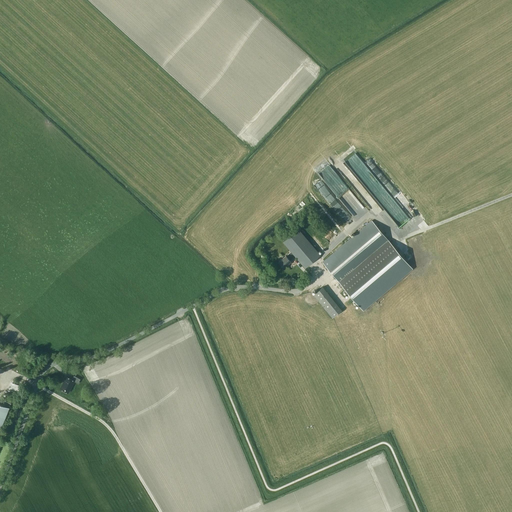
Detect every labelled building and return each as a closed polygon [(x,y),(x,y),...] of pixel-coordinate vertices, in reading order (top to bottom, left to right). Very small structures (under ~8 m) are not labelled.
[(338,203),(333,207),(346,221),(351,216),(338,203)] [(372,220),(322,262),(341,284),(390,242),(372,220)] [(291,251),(279,262),(283,268),(296,257),(305,268),(320,255),(298,229),(283,242),(291,251)] [(390,242),(341,284),(357,303),(365,297),(361,292),(402,257),(390,242)] [(365,297),(357,303),(364,311),(413,269),(402,257),(361,292),(365,297)] [(313,294),(332,318),(342,310),(323,286),(313,294)] [(78,384),(80,380),(74,376),(72,380),(66,377),(63,381),(64,382),(61,389),(68,393),(74,382),(78,384)] [(12,400),(4,397),(2,402),(10,405),(12,400)] [(0,431),(9,408),(0,403),(0,431)]
